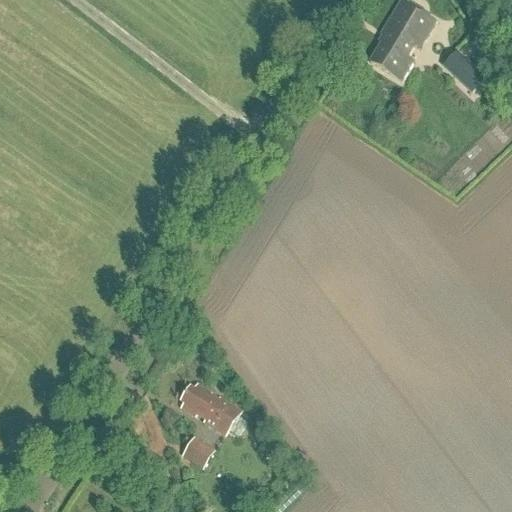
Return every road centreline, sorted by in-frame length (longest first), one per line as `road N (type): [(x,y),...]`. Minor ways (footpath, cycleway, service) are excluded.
road 1 (tertiary): [(31,511),(350,0)]
road 2 (track): [(74,0),(261,142)]
